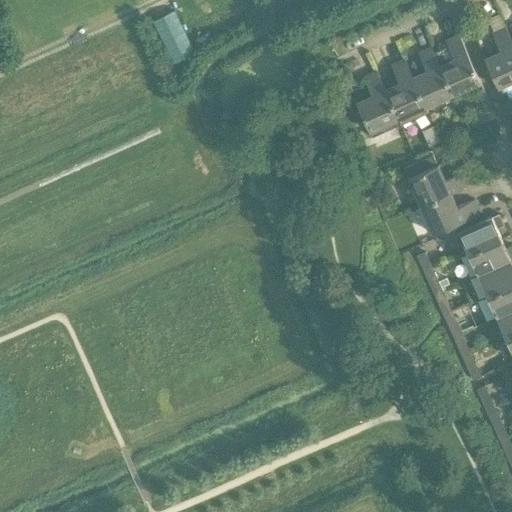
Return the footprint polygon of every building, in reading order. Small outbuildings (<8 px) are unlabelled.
[(511,81),(511,41),(505,26),(492,32),(500,50),(484,57),(498,88),(511,81)] [(430,47),(452,95),(481,82),(459,34),(445,40),(453,58),(440,64),(432,46),(430,47)] [(425,107),(452,95),(430,47),(418,52),(426,70),(412,76),(405,58),(403,59),(425,107)] [(427,113),(425,107),(403,59),(391,65),(398,82),(385,88),(377,71),(376,71),(400,125),(427,113)] [(372,137),(400,125),(376,71),(363,77),(371,94),(356,101),(372,137)] [(442,143),(448,144),(451,139),(449,133),(443,133),(440,138),(442,143)] [(463,171),(444,179),(433,154),(403,167),(420,205),(468,184),(463,171)] [(420,205),(433,234),(481,212),(475,199),(457,207),(451,193),(469,185),(468,184),(420,205)] [(468,253),(501,238),(495,225),(503,221),(499,213),(492,217),(491,216),(458,231),(468,253)] [(478,274),(511,258),(511,245),(506,248),(501,238),(468,253),(478,274)] [(424,273),(433,269),(425,251),(416,255),(424,273)] [(487,295),(511,284),(511,258),(478,274),(487,295)] [(434,294),(443,290),(433,269),(424,273),(434,294)] [(497,317),(511,310),(511,284),(487,295),(497,317)] [(443,315),(452,311),(443,290),(434,294),(443,315)] [(506,338),(511,335),(511,310),(497,317),(506,338)] [(453,337),(462,333),(452,311),(443,315),(453,337)] [(463,358),(471,354),(462,333),(453,337),(463,358)] [(471,354),(463,358),(473,380),(481,376),(471,354)] [(487,411),(495,407),(485,385),(476,389),(487,411)] [(496,432),(505,428),(495,407),(487,411),(496,432)] [(506,454),(511,451),(511,444),(505,428),(496,432),(506,454)]
